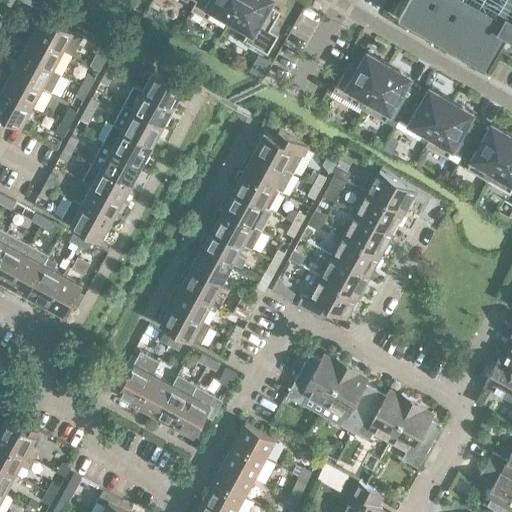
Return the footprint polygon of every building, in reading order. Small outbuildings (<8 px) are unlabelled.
[(231,19),(241,0),(195,0),(191,7),(208,17),(213,8),(231,19)] [(241,0),(231,19),(249,29),(244,38),(268,52),(279,33),(270,28),(281,9),(270,3),(271,0),(241,0)] [(511,0),(404,0),(400,8),(400,10),(400,14),(489,65),(499,47),(511,55),(511,54),(511,0)] [(33,32),(64,49),(74,29),(44,12),(33,32)] [(64,49),(33,32),(23,51),(62,73),(72,54),(64,49)] [(100,68),(108,54),(99,50),(91,64),(100,68)] [(365,108),(389,63),(367,50),(358,67),(348,61),(332,89),(365,108)] [(57,82),(62,73),(23,51),(17,61),(14,60),(10,67),(13,69),(12,70),(43,87),(48,77),(57,82)] [(106,69),(115,74),(121,62),(112,57),(106,69)] [(401,92),(411,75),(389,63),(365,108),(385,120),(390,111),(400,117),(411,97),(401,92)] [(115,74),(106,69),(100,79),(109,84),(115,74)] [(154,69),(143,89),(174,106),(184,86),(154,69)] [(43,87),(12,70),(2,89),(32,106),(43,87)] [(81,83),(90,88),(96,76),(87,72),(81,83)] [(90,88),(81,83),(75,94),(84,99),(90,88)] [(124,102),(133,107),(133,108),(163,125),(174,106),(143,89),(134,84),(124,102)] [(430,87),(420,103),(411,97),(400,117),(409,122),(430,134),(432,135),(452,99),(430,87)] [(32,106),(2,89),(0,92),(0,113),(22,125),(32,106)] [(85,107),(94,111),(100,100),(91,95),(85,107)] [(464,128),(473,111),(452,99),(432,135),(430,134),(425,143),(448,156),(453,147),(463,153),(473,134),(464,128)] [(60,121),(69,126),(77,111),(68,106),(60,121)] [(94,111),(85,107),(80,117),(88,122),(94,111)] [(163,125),(133,108),(123,126),(123,127),(153,144),(163,125)] [(69,126),(60,121),(55,132),(63,136),(69,126)] [(114,121),(113,122),(103,141),(112,146),(143,162),(153,144),(123,127),(123,126),(114,121)] [(511,133),(492,123),(483,139),(473,134),(463,153),(472,158),(467,167),(490,180),(511,139),(511,133)] [(280,128),(275,136),(265,131),(254,150),(285,167),(293,172),(309,144),(280,128)] [(65,145),(73,149),(79,138),(71,134),(65,145)] [(511,139),(490,180),(510,192),(511,188),(511,139)] [(103,141),(93,159),(102,164),(102,165),(132,181),(143,162),(112,146),(103,141)] [(73,149),(65,145),(60,156),(67,160),(73,149)] [(244,169),(274,186),(275,186),(285,167),(254,150),(251,156),(247,155),(241,166),(244,169)] [(83,179),(92,184),(122,200),(132,181),(102,165),(102,164),(93,159),(83,179)] [(335,173),(346,179),(350,172),(337,164),(334,169),(335,173)] [(269,207),(279,189),(279,188),(275,186),(274,186),(244,169),(243,170),(239,169),(234,180),(237,182),(233,188),(264,205),(265,204),(269,207)] [(319,171),(318,173),(311,169),(307,178),(314,182),(313,183),(320,187),(326,175),(319,171)] [(368,191),(403,210),(415,189),(380,170),(368,191)] [(45,183),(52,187),(58,176),(51,171),(45,183)] [(346,179),(335,173),(331,180),(342,186),(346,179)] [(52,187),(45,183),(39,194),(46,198),(52,187)] [(320,187),(313,183),(308,193),(315,197),(320,187)] [(122,200),(92,184),(82,202),(81,203),(112,219),(122,200)] [(264,205),(233,188),(230,194),(226,193),(220,204),(223,207),(254,224),(264,205)] [(403,210),(368,191),(356,212),(392,231),(403,210)] [(7,195),(4,202),(12,207),(16,200),(7,195)] [(101,239),(112,219),(81,203),(82,202),(72,197),(62,217),(71,222),(71,223),(101,239)] [(252,247),(262,228),(254,224),(223,207),(223,208),(219,207),(213,217),(216,220),(213,226),(243,243),(244,242),(252,247)] [(306,213),(299,209),(295,207),(290,208),(286,216),(293,220),(300,224),(306,213)] [(312,215),(323,221),(327,214),(316,208),(312,215)] [(41,223),(46,215),(36,210),(31,218),(41,223)] [(392,231),(356,212),(345,233),(380,252),(392,231)] [(46,215),(41,223),(50,228),(55,220),(46,215)] [(323,221),(312,215),(308,222),(319,229),(323,221)] [(300,224),(293,220),(287,231),(294,235),(300,224)] [(0,226),(0,253),(11,233),(0,226)] [(247,257),(238,252),(243,243),(213,226),(209,232),(205,231),(200,242),(203,244),(202,245),(233,262),(233,261),(242,266),(247,257)] [(79,244),(83,235),(74,230),(69,239),(79,244)] [(0,277),(9,282),(30,243),(11,233),(0,253),(0,277)] [(380,252),(345,233),(334,254),(369,273),(380,252)] [(83,235),(79,244),(88,249),(93,240),(83,235)] [(48,256),(49,253),(30,243),(9,282),(28,293),(48,256)] [(233,262),(202,245),(192,264),(223,281),(233,262)] [(272,258),(279,262),(285,251),(278,247),(272,258)] [(305,254),(294,248),(289,257),(300,263),(305,254)] [(369,273),(334,254),(322,275),(357,294),(369,273)] [(57,261),(48,256),(28,293),(47,303),(63,272),(53,267),(57,261)] [(279,262),(272,258),(266,269),(273,272),(279,262)] [(225,295),(217,291),(223,281),(192,264),(189,270),(185,269),(179,279),(182,282),(182,283),(212,300),(213,299),(221,304),(225,295)] [(63,272),(47,303),(67,314),(72,303),(79,307),(86,292),(80,289),(83,283),(63,272)] [(357,294),(322,275),(310,297),(303,293),(298,303),(324,318),(329,308),(345,316),(357,294)] [(212,300),(182,283),(172,302),(202,319),(212,300)] [(251,296),(258,300),(264,289),(257,285),(251,296)] [(258,300),(251,296),(246,307),(253,311),(258,300)] [(172,302),(161,321),(200,343),(211,323),(202,319),(172,302)] [(231,334),(238,338),(244,327),(237,323),(231,334)] [(169,344),(174,335),(165,330),(160,338),(169,344)] [(238,338),(231,334),(225,345),(232,348),(238,338)] [(174,335),(169,344),(179,349),(183,340),(174,335)] [(511,349),(508,348),(503,358),(499,356),(485,381),(511,396),(511,349)] [(207,364),(212,355),(202,350),(198,359),(207,364)] [(326,401),(348,362),(337,356),(335,360),(324,354),(321,358),(310,352),(287,394),(303,403),(309,392),(326,401)] [(212,355),(207,364),(216,369),(221,360),(212,355)] [(117,391),(137,402),(154,372),(134,361),(117,391)] [(348,432),(351,433),(376,388),(366,382),(368,378),(356,372),(359,368),(348,362),(326,401),(343,411),(337,421),(350,428),(348,432)] [(173,382),(154,372),(137,402),(156,412),(173,382)] [(156,412),(175,423),(196,384),(197,384),(197,383),(178,372),(173,382),(156,412)] [(195,433),(206,413),(213,417),(223,398),(197,384),(196,384),(175,423),(195,433)] [(354,435),(356,431),(369,439),(375,428),(391,437),(413,397),(402,391),(400,396),(389,390),(387,394),(376,388),(351,433),(354,435)] [(424,403),(413,397),(391,437),(408,446),(402,457),(419,466),(442,424),(431,418),(433,414),(421,408),(424,403)] [(6,417),(0,428),(0,439),(35,458),(48,433),(18,416),(15,422),(6,417)] [(235,440),(265,456),(276,436),(246,420),(235,440)] [(0,463),(15,472),(20,463),(29,468),(35,458),(0,439),(0,463)] [(225,458),(255,475),(265,456),(235,440),(225,458)] [(487,462),(511,476),(511,450),(507,458),(493,451),(487,462)] [(214,477),(244,494),(255,475),(225,458),(214,477)] [(66,475),(69,469),(71,465),(62,461),(57,470),(66,475)] [(511,511),(511,476),(487,462),(480,474),(494,482),(485,499),(508,511),(511,511)] [(0,463),(0,488),(5,491),(15,472),(0,463)] [(299,475),(307,478),(308,479),(312,469),(304,465),(299,475)] [(68,501),(82,476),(74,472),(66,488),(65,487),(60,496),(68,501)] [(204,496),(232,511),(234,511),(244,494),(214,477),(204,496)] [(379,511),(383,507),(376,503),(382,492),(359,479),(341,511),(379,511)] [(47,489),(55,494),(61,485),(52,480),(47,489)] [(290,494),(299,498),(303,489),(294,485),(290,494)] [(123,499),(103,488),(97,499),(106,504),(101,511),(134,511),(120,504),(123,499)] [(55,494),(47,489),(42,499),(50,503),(55,494)] [(299,498),(290,494),(285,504),(294,508),(299,498)] [(68,501),(60,496),(55,506),(63,510),(68,501)] [(232,511),(204,496),(195,511),(232,511)]
